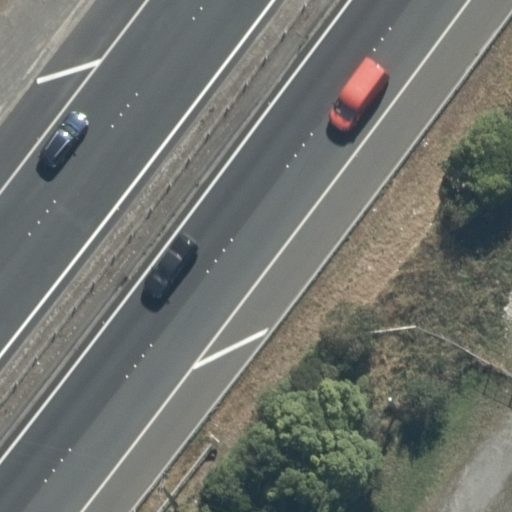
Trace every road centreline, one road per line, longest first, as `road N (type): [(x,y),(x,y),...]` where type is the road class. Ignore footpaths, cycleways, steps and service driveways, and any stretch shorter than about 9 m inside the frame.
road 1 (trunk): [(407,0),(17,511)]
road 2 (trunk): [(0,270),(203,0)]
